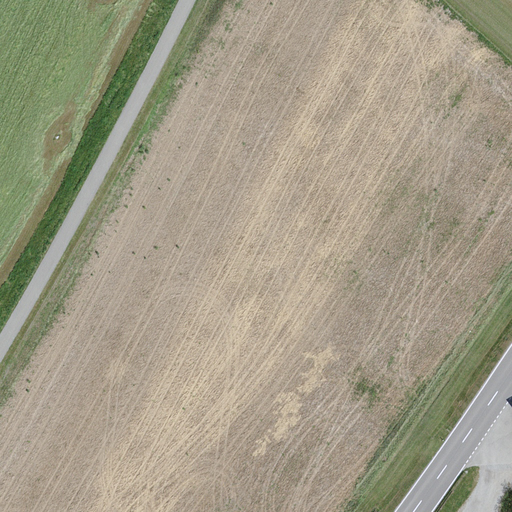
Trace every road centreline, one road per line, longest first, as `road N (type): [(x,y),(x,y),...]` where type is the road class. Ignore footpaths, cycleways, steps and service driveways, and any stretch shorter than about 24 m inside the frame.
road 1 (track): [(0,349),(82,208),(186,0)]
road 2 (primary): [(413,511),(511,371)]
